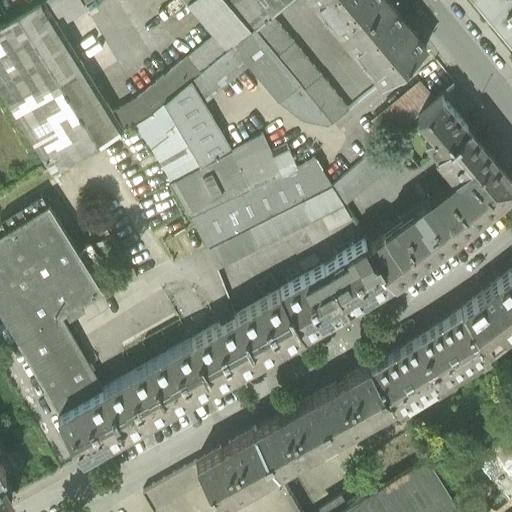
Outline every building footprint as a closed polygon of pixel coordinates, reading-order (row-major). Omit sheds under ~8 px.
[(44,0),(40,0),(0,25),(0,85),(49,164),(120,120),(44,0)] [(94,0),(52,0),(62,16),(66,14),(70,20),(90,8),(87,4),(94,0)] [(126,126),(135,121),(153,110),(166,98),(233,44),(255,27),(246,18),(231,0),(189,0),(187,2),(214,33),(136,96),(117,108),(126,126)] [(231,0),(246,18),(255,27),(258,24),(274,11),(287,0),(231,0)] [(395,0),(318,0),(384,79),(430,41),(411,18),(395,0)] [(511,0),(481,0),(511,36),(511,0)] [(350,105),(274,11),(258,24),(333,118),(350,105)] [(255,27),(233,44),(250,62),(278,96),(302,117),(327,123),(333,118),(258,24),(255,27)] [(233,44),(166,98),(202,161),(233,145),(207,98),(250,62),(233,44)] [(372,115),(389,135),(421,109),(438,94),(421,74),(372,115)] [(426,135),(439,150),(475,120),(447,87),(438,94),(421,109),(436,127),(426,135)] [(153,145),(171,177),(202,161),(166,98),(153,110),(135,121),(153,145)] [(511,189),(511,165),(475,120),(439,150),(458,172),(370,236),(396,278),(466,228),(511,189)] [(171,177),(192,214),(299,163),(288,142),(271,150),(262,130),(233,145),(202,161),(171,177)] [(384,140),(334,181),(345,200),(398,158),(384,140)] [(192,214),(208,243),(334,181),(316,154),(299,163),(192,214)] [(208,243),(220,275),(326,218),(330,227),(354,215),(345,200),(334,181),(208,243)] [(52,202),(0,231),(0,309),(56,411),(103,384),(62,311),(101,290),(52,202)] [(370,236),(282,283),(307,328),(325,318),(354,301),(396,278),(370,236)] [(488,344),(511,324),(511,269),(510,266),(462,303),(488,344)] [(290,338),(307,328),(282,283),(225,315),(192,334),(218,378),(249,361),(290,338)] [(462,303),(416,331),(441,373),(488,344),(462,303)] [(394,402),(441,373),(416,331),(369,360),(394,402)] [(200,388),(218,378),(192,334),(103,384),(56,411),(82,455),(110,440),(149,418),(200,388)] [(369,360),(310,394),(335,436),(394,402),(369,360)] [(276,470),(335,436),(310,394),(251,428),(276,470)] [(511,423),(511,422),(474,452),(490,471),(511,453),(511,423)] [(216,504),(276,470),(251,428),(192,462),(216,504)] [(332,511),(468,511),(430,450),(332,511)] [(0,510),(19,499),(0,467),(0,510)]
